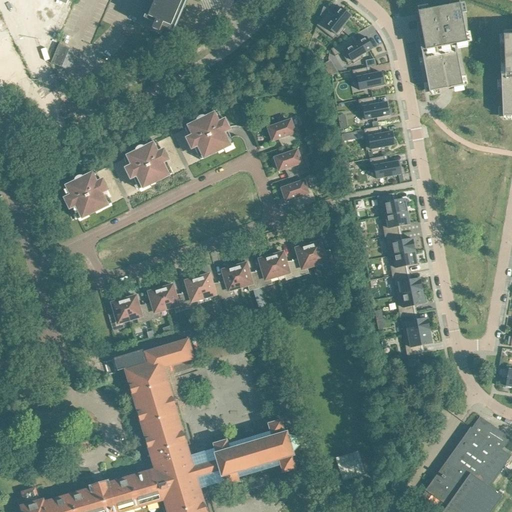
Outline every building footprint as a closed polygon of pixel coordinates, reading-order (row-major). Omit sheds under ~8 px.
[(152,0),(144,19),(155,24),(153,30),(160,33),(163,27),(174,32),(187,0),(198,0),(199,0),(152,0)] [(421,23),(417,24),(417,28),(419,38),(429,92),(441,90),(452,88),(464,86),(456,45),(468,43),(461,9),(460,4),(418,12),(419,14),(420,20),(421,23)] [(327,13),(317,26),(333,39),(336,35),(338,37),(345,29),(343,27),(352,16),(341,8),(333,18),(327,13)] [(511,35),(504,36),(504,42),(504,44),(504,47),(500,48),(500,55),(501,55),(501,57),(500,57),(501,61),(501,64),(502,69),(501,69),(503,117),(510,117),(510,120),(511,120),(511,35)] [(351,37),(331,49),(335,57),(341,53),(348,64),(352,61),(354,64),(362,58),(361,56),(373,49),(366,37),(355,44),(351,37)] [(59,44),(51,63),(62,68),(70,49),(59,44)] [(0,98),(8,95),(10,98),(27,89),(23,81),(26,80),(14,56),(12,58),(6,45),(0,47),(0,98)] [(375,59),(365,61),(367,68),(376,66),(375,59)] [(367,68),(352,71),(354,79),(357,78),(360,91),(384,86),(381,72),(368,75),(367,68)] [(373,97),(358,100),(362,121),(389,116),(387,102),(374,105),(373,97)] [(173,174),(224,148),(234,144),(228,131),(229,130),(225,122),(223,123),(219,113),(204,120),(203,117),(197,120),(199,123),(145,149),(144,146),(136,150),(138,153),(84,180),(82,176),(75,179),(77,183),(64,189),(68,199),(67,200),(71,208),(73,208),(79,220),(112,204),(173,174)] [(303,141),(298,127),(293,128),(291,121),(285,123),(285,122),(286,121),(285,121),(276,124),(277,124),(278,125),(269,128),(269,129),(268,129),(267,128),(270,137),(270,136),(271,136),(273,141),(282,137),(286,147),(303,141)] [(365,137),(364,137),(366,151),(371,150),(372,153),(382,151),(381,148),(395,145),(393,132),(380,134),(379,127),(364,130),(365,137)] [(342,135),(343,142),(358,139),(356,132),(342,135)] [(292,177),(309,171),(304,157),(300,158),(297,151),(292,153),(291,152),(292,151),(283,154),(283,155),(284,154),(284,155),(275,158),(275,159),(274,159),(274,158),(273,158),(276,167),(277,166),(278,166),(279,171),(289,167),(292,177)] [(384,156),(369,159),(371,167),(374,167),(377,179),(401,175),(398,161),(386,164),(384,156)] [(296,198),(299,208),(316,202),(311,187),(307,189),(304,181),(299,183),(298,182),(299,182),(299,181),(290,184),(290,185),(291,185),(291,186),(282,189),(281,189),(280,189),(283,197),(284,197),(285,196),(286,201),(296,198)] [(392,194),(377,197),(381,217),(408,212),(405,199),(393,201),(392,194)] [(408,212),(381,217),(385,237),(399,234),(398,227),(410,225),(408,212)] [(399,234),(385,237),(388,257),(415,252),(413,239),(401,241),(399,234)] [(315,241),(308,244),(314,266),(321,264),(323,270),(335,266),(331,253),(324,255),(320,242),(315,243),(315,242),(315,241)] [(314,266),(308,244),(300,246),(301,246),(301,247),(296,249),(300,262),(294,264),(298,277),(309,274),(307,268),(314,266)] [(278,252),(271,254),(278,277),(284,275),(286,280),(298,277),(294,264),(287,266),(283,253),(278,254),(278,253),(278,252)] [(415,252),(388,257),(392,277),(407,274),(406,267),(418,264),(415,252)] [(278,277),(271,254),(264,257),(264,258),(259,260),(263,273),(257,275),(261,288),(272,285),(271,279),(278,277)] [(241,263),(234,265),(241,288),(248,286),(249,291),(261,288),(257,275),(251,277),(247,264),(242,265),(241,264),(242,264),(241,263)] [(241,288),(234,265),(227,268),(228,269),(223,271),(226,284),(220,286),(224,299),(235,295),(234,290),(241,288)] [(205,274),(197,276),(204,299),(211,296),(213,302),(224,299),(220,286),(214,288),(210,274),(205,276),(204,275),(205,275),(205,274)] [(407,274),(392,277),(396,296),(423,291),(420,279),(408,281),(407,274)] [(204,299),(197,276),(190,278),(190,279),(191,280),(186,282),(190,295),(183,297),(187,310),(199,306),(197,301),(204,299)] [(168,286),(168,285),(160,287),(167,309),(174,307),(176,313),(187,310),(183,297),(177,298),(173,285),(168,287),(168,286)] [(167,309),(160,287),(153,289),(153,290),(154,290),(154,291),(149,292),(153,306),(146,307),(150,321),(162,317),(160,311),(167,309)] [(423,291),(396,296),(400,316),(414,313),(413,306),(425,304),(423,291)] [(140,309),(136,296),(131,298),(131,297),(131,296),(124,298),(130,320),(137,318),(139,324),(150,321),(146,307),(140,309)] [(130,320),(124,298),(116,300),(116,301),(117,301),(117,302),(112,303),(116,316),(109,318),(113,332),(125,328),(123,322),(130,320)] [(414,313),(400,316),(403,336),(430,331),(428,318),(416,320),(414,313)] [(430,331),(403,336),(407,356),(422,354),(421,346),(433,344),(430,331)] [(195,359),(192,349),(189,340),(145,353),(142,354),(141,351),(114,359),(118,371),(125,369),(126,370),(125,370),(155,469),(164,500),(167,511),(207,511),(201,490),(225,483),(226,486),(240,482),(239,480),(281,467),(283,473),(296,469),(292,457),(295,456),(294,452),(299,446),(297,438),(289,436),(288,432),(285,433),(282,420),(268,424),(271,433),(229,446),(227,440),(213,444),(215,450),(191,457),(164,368),(195,359)] [(488,486),(502,466),(503,465),(505,466),(507,463),(505,462),(509,456),(511,457),(511,456),(485,438),(493,427),(494,426),(480,417),(472,428),(471,427),(422,495),(429,500),(432,496),(447,506),(443,511),(491,511),(503,496),(488,486)] [(359,451),(336,458),(343,481),(366,474),(359,451)] [(125,511),(164,500),(155,469),(109,483),(109,481),(103,483),(103,482),(96,484),(96,485),(90,486),(90,488),(45,502),(44,499),(39,501),(35,488),(22,492),(26,505),(21,506),(22,511),(125,511)]
